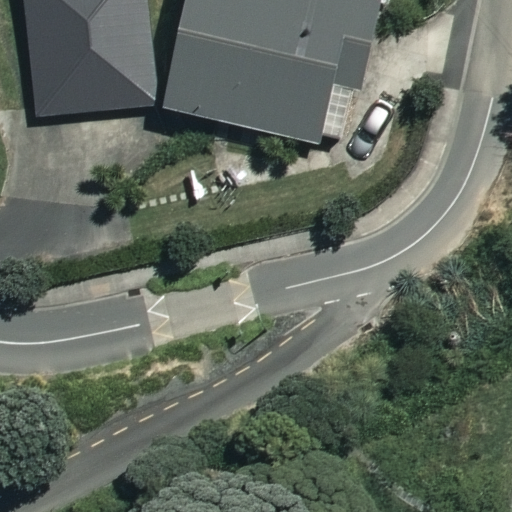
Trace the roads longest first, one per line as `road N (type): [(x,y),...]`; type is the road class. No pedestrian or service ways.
road 1 (residential): [(0,509),(260,377),(364,300),(403,250)]
road 2 (residential): [(0,342),(37,343),(202,309),(403,250)]
road 3 (residential): [(403,250),(455,199),(475,157),(511,0)]
